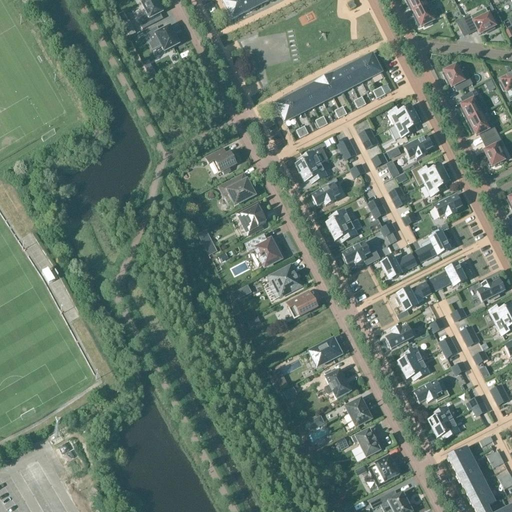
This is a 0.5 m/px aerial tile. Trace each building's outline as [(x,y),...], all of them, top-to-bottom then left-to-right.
[(139,26),(142,31),(154,25),(152,19),(161,14),(154,0),(143,0),(144,1),(140,3),(147,16),(141,20),(143,24),(142,24),(139,26)] [(232,0),(228,0),(222,3),(231,21),(241,16),(232,0)] [(232,0),(241,16),(251,11),(245,0),(232,0)] [(245,0),(251,11),(260,6),(257,0),(245,0)] [(403,0),(408,9),(410,8),(413,14),(431,5),(439,0),(421,0),(403,0)] [(352,3),(346,6),(349,11),(355,8),(352,3)] [(413,14),(416,19),(414,20),(419,29),(420,28),(421,29),(423,28),(424,29),(431,25),(430,24),(433,23),(428,14),(432,8),(431,5),(413,14)] [(470,16),(462,20),(469,32),(475,28),(479,36),(485,33),(486,35),(495,30),(494,28),(493,26),(495,25),(491,17),(489,18),(485,10),(470,17),(470,16)] [(462,20),(455,24),(461,36),(469,32),(462,20)] [(132,29),(126,32),(129,38),(135,35),(132,29)] [(156,29),(146,34),(151,44),(148,45),(152,53),(160,49),(163,55),(177,47),(177,46),(179,46),(175,39),(173,40),(168,29),(159,34),(156,29)] [(372,57),(362,62),(371,80),(381,75),(372,57)] [(361,85),(371,80),(362,62),(352,67),(361,85)] [(352,90),(361,85),(352,67),(342,72),(352,90)] [(453,68),(452,67),(445,70),(445,72),(443,73),(443,74),(442,75),(446,84),(448,83),(451,89),(457,86),(459,92),(472,86),(467,76),(460,76),(455,67),(453,68)] [(342,95),(352,90),(342,72),(333,77),(342,95)] [(501,85),(499,85),(503,93),(505,92),(506,94),(511,91),(511,76),(509,77),(509,75),(499,80),(500,82),(501,85)] [(332,99),(342,95),(333,77),(323,81),(332,99)] [(323,104),(332,99),(323,81),(314,86),(323,104)] [(313,109),(323,104),(314,86),(304,91),(313,109)] [(304,114),(313,109),(304,91),(294,96),(304,114)] [(381,99),(377,91),(373,93),(376,101),(381,99)] [(466,104),(460,107),(463,113),(461,114),(466,123),(480,116),(476,108),(480,102),(475,92),(463,98),(466,104)] [(294,119),(304,114),(294,96),(285,101),(294,119)] [(275,106),(284,124),(294,119),(285,101),(275,106)] [(403,108),(388,115),(394,128),(414,118),(410,109),(405,112),(403,108)] [(466,123),(471,133),(473,132),(476,137),(481,135),(485,142),(497,136),(491,124),(484,125),(480,116),(466,123)] [(394,128),(401,140),(415,132),(413,129),(418,126),(414,118),(394,128)] [(323,128),(319,121),(315,123),(319,130),(323,128)] [(373,138),(369,131),(358,137),(362,144),(373,138)] [(503,148),(497,136),(485,142),(489,150),(483,153),(486,159),(485,159),(489,169),(491,168),(494,167),(495,169),(502,165),(501,163),(503,162),(499,153),(503,148)] [(376,146),(373,138),(362,144),(366,151),(376,146)] [(426,142),(425,140),(404,151),(409,161),(415,158),(416,161),(425,157),(424,154),(431,150),(429,148),(431,148),(427,141),(426,142)] [(348,142),(337,148),(341,155),(351,149),(348,142)] [(341,155),(344,162),(355,157),(351,149),(341,155)] [(295,168),(300,177),(319,166),(327,162),(323,155),(321,155),(319,150),(309,156),(298,162),(300,165),(295,168)] [(222,174),(223,176),(230,173),(228,170),(235,167),(234,165),(237,164),(232,155),(230,157),(229,155),(226,157),(223,151),(205,160),(208,166),(212,165),(218,176),(222,174)] [(382,156),(373,161),(371,162),(375,169),(386,164),(382,156)] [(300,177),(304,185),(309,182),(311,186),(325,178),(319,166),(300,177)] [(364,174),(361,167),(350,173),(354,180),(364,174)] [(444,177),(440,168),(435,171),(433,167),(418,174),(424,186),(444,177)] [(396,172),(389,175),(392,180),(399,177),(396,172)] [(243,176),(218,189),(228,207),(232,205),(234,208),(254,198),(249,189),(243,176)] [(448,185),(444,177),(424,186),(430,199),(445,191),(443,187),(448,185)] [(321,193),(311,198),(312,200),(311,201),(314,207),(315,207),(316,209),(323,205),(325,208),(334,203),(332,200),(338,197),(333,188),(338,186),(335,180),(318,189),(321,193)] [(403,197),(399,190),(388,195),(392,202),(403,197)] [(392,202),(396,210),(407,204),(403,197),(392,202)] [(455,199),(433,210),(439,220),(444,217),(446,220),(455,216),(453,212),(460,209),(459,207),(460,207),(457,200),(456,200),(455,199)] [(367,206),(371,214),(382,208),(378,201),(367,206)] [(258,205),(237,216),(248,237),(262,230),(261,227),(265,225),(260,214),(262,213),(258,205)] [(371,214),(375,221),(385,215),(382,208),(371,214)] [(343,213),(329,220),(331,224),(326,227),(330,235),(350,225),(343,213)] [(401,220),(405,228),(416,222),(412,215),(401,220)] [(330,235),(334,243),(339,241),(341,244),(356,237),(350,225),(330,235)] [(380,231),(384,239),(394,233),(391,226),(380,231)] [(205,232),(197,236),(208,258),(217,253),(205,232)] [(437,257),(448,251),(448,250),(450,249),(446,242),(444,244),(440,236),(428,242),(430,246),(415,254),(421,265),(436,257),(437,257)] [(280,261),(279,260),(276,255),(279,254),(275,247),(273,249),(270,243),(270,242),(269,243),(268,243),(265,237),(250,245),(253,252),(255,251),(256,253),(251,256),(258,268),(263,266),(264,269),(280,261)] [(355,267),(364,262),(366,267),(375,262),(371,255),(375,253),(371,247),(365,250),(363,246),(341,257),(342,259),(341,259),(345,266),(346,265),(347,267),(354,264),(355,267)] [(392,261),(380,267),(384,275),(383,276),(386,282),(388,281),(388,282),(400,276),(400,275),(415,267),(410,256),(394,265),(392,261)] [(280,299),(301,288),(290,267),(267,279),(271,286),(273,286),(280,299)] [(445,274),(430,282),(435,293),(451,285),(453,289),(465,283),(461,275),(462,274),(459,267),(457,268),(457,267),(445,273),(445,274)] [(482,291),(476,294),(482,304),(503,293),(502,292),(503,291),(500,284),(499,285),(498,283),(491,287),(489,283),(480,288),(482,291)] [(400,306),(404,314),(416,307),(414,304),(430,296),(424,285),(409,293),(408,292),(396,298),(397,299),(395,300),(398,307),(400,306)] [(237,293),(230,297),(233,304),(240,300),(237,293)] [(288,311),(294,321),(317,309),(311,299),(306,301),(303,296),(286,305),(289,310),(288,311)] [(511,316),(511,310),(510,307),(505,310),(503,306),(489,313),(495,326),(511,316)] [(461,311),(451,317),(454,324),(465,318),(461,311)] [(511,316),(495,326),(501,338),(511,332),(511,316)] [(440,322),(429,327),(433,335),(444,329),(440,322)] [(460,334),(463,342),(474,336),(470,329),(460,334)] [(392,337),(385,341),(386,343),(385,343),(388,350),(389,349),(390,351),(412,340),(407,330),(401,333),(399,330),(390,334),(392,337)] [(478,343),(474,336),(463,342),(467,349),(478,343)] [(438,345),(442,352),(453,347),(449,340),(438,345)] [(340,357),(332,342),(308,354),(316,369),(340,357)] [(442,352),(446,360),(457,354),(453,347),(442,352)] [(415,351),(401,359),(402,362),(397,365),(402,373),(421,363),(415,351)] [(487,361),(483,354),(472,359),(476,367),(487,361)] [(428,375),(421,363),(402,373),(406,382),(411,379),(413,383),(428,375)] [(466,372),(462,365),(451,370),(455,377),(466,372)] [(278,370),(272,374),(280,391),(287,387),(278,370)] [(324,389),(324,392),(326,396),(328,397),(332,395),(336,401),(349,394),(338,373),(332,376),(330,372),(324,375),(326,379),(325,380),(328,387),(324,389)] [(440,394),(435,384),(413,395),(414,397),(413,398),(417,404),(418,404),(419,406),(426,402),(427,405),(436,401),(437,404),(448,398),(445,391),(440,394)] [(490,393),(494,401),(504,395),(501,388),(490,393)] [(292,389),(283,394),(286,401),(296,396),(292,389)] [(508,402),(504,395),(494,401),(497,407),(508,402)] [(469,404),(472,411),(483,406),(479,398),(469,404)] [(371,422),(359,400),(359,401),(359,402),(345,409),(355,429),(369,422),(370,423),(371,422)] [(472,411),(476,418),(487,413),(483,406),(472,411)] [(446,410),(431,417),(433,421),(428,424),(432,432),(452,422),(446,410)] [(310,432),(324,425),(320,417),(306,425),(310,432)] [(458,434),(452,422),(432,432),(437,440),(442,438),(444,441),(458,434)] [(357,444),(365,460),(379,453),(375,445),(373,440),(372,440),(368,432),(355,438),(354,437),(351,439),(354,446),(357,444)] [(489,438),(479,444),(482,449),(492,443),(489,438)] [(341,452),(348,448),(345,442),(337,446),(341,452)] [(471,461),(465,450),(448,460),(447,460),(449,464),(450,463),(453,471),(471,461)] [(501,460),(498,454),(487,460),(490,465),(501,460)] [(398,477),(388,458),(374,466),(367,470),(378,490),(393,482),(394,479),(398,477)] [(490,465),(493,470),(503,465),(501,460),(490,465)] [(477,472),(471,461),(453,471),(457,478),(456,478),(458,482),(477,472)] [(363,468),(354,472),(357,478),(366,473),(363,468)] [(482,483),(477,472),(458,482),(460,485),(461,485),(464,492),(482,483)] [(511,481),(509,475),(498,481),(501,487),(511,481)] [(501,487),(503,492),(511,487),(511,481),(501,487)] [(488,493),(482,483),(464,492),(468,499),(467,499),(469,503),(488,493)] [(394,492),(369,505),(372,511),(382,506),(387,503),(391,511),(410,511),(402,495),(396,498),(394,492)] [(493,505),(488,493),(469,503),(471,507),(472,506),(474,511),(488,511),(486,508),(493,505)]
